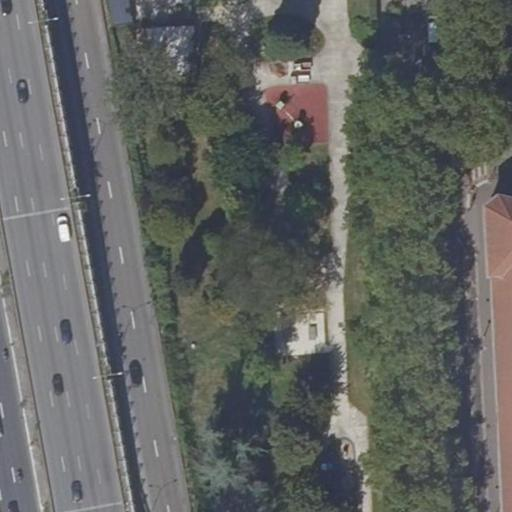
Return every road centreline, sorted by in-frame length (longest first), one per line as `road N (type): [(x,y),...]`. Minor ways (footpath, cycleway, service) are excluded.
road 1 (trunk): [(166,511),(71,0)]
road 2 (primary): [(98,511),(100,481),(23,0)]
road 3 (residential): [(453,511),(428,0)]
road 4 (trunk): [(79,511),(0,21)]
road 5 (primary): [(50,511),(0,188)]
